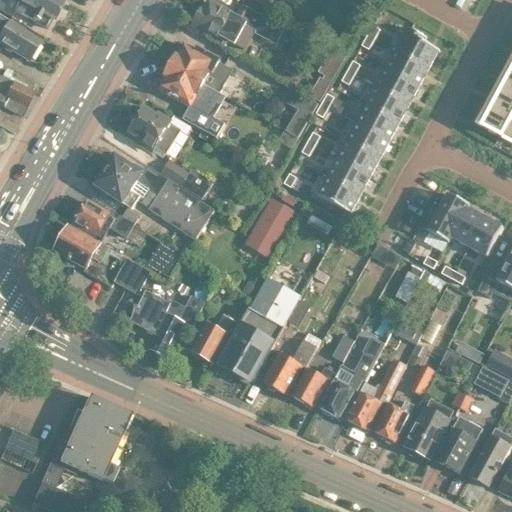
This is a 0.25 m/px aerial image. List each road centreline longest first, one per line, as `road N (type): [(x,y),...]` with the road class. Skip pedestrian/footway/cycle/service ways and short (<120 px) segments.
road 1 (tertiary): [(408,511),(0,327)]
road 2 (primary): [(0,236),(139,0)]
road 3 (residential): [(506,0),(429,140)]
